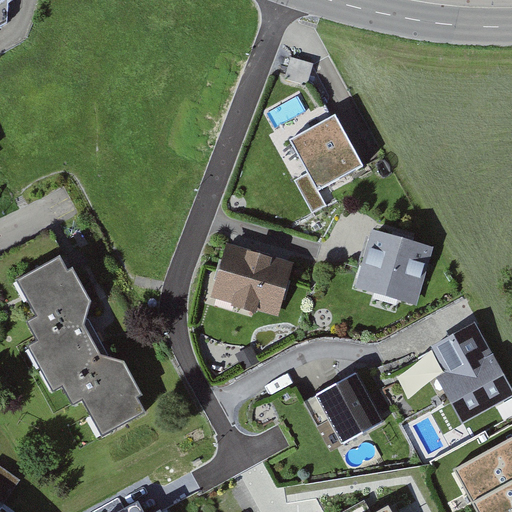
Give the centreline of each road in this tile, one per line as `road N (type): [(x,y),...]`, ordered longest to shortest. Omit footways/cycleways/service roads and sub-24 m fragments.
road 1 (residential): [(232,444),(178,344),(174,303),(284,0)]
road 2 (tertiary): [(511,27),(415,21),(331,0)]
